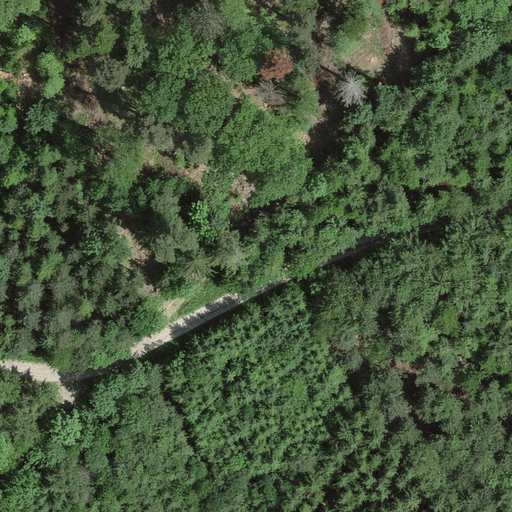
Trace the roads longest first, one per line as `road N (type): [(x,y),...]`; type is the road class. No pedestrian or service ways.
road 1 (track): [(122,358),(241,234),(491,0)]
road 2 (track): [(73,374),(122,358),(294,269),(388,234),(511,206)]
